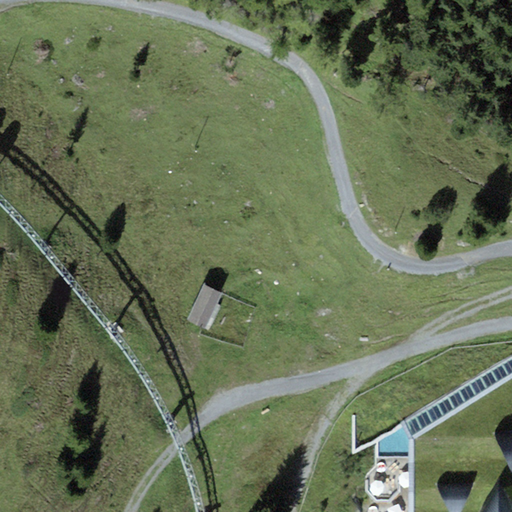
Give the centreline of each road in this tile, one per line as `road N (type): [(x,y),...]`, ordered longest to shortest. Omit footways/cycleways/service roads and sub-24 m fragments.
road 1 (track): [(107,0),(149,5),(291,61),(315,85),(356,238),(392,261),(445,264),(511,248)]
road 2 (track): [(511,324),(430,336),(371,363),(238,396),(203,417),(164,458),(128,511)]
road 3 (track): [(371,363),(319,429),(285,511)]
